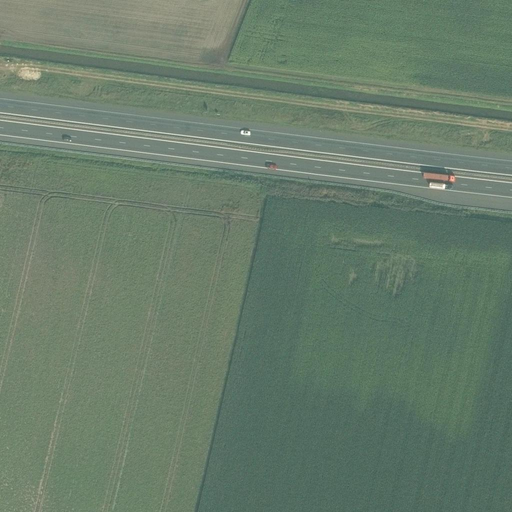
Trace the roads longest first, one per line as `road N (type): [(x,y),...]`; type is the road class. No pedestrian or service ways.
road 1 (motorway): [(511,162),(0,105)]
road 2 (motorway): [(0,131),(511,186)]
